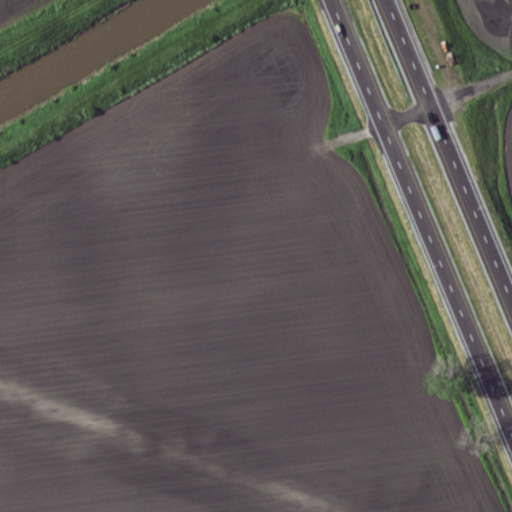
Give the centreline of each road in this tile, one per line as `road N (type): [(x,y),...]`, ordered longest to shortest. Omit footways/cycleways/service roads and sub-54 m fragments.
road 1 (trunk): [(332,0),(511,431)]
road 2 (trunk): [(511,300),(387,0)]
